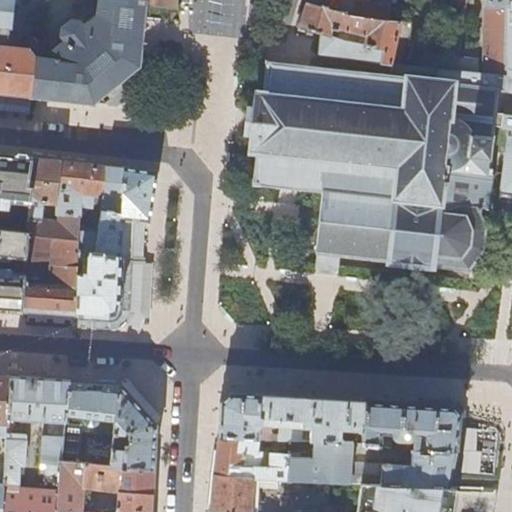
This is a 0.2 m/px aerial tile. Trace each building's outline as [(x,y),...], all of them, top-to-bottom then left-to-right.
[(0,0),(0,24),(8,26),(10,0),(0,0)] [(34,56),(28,95),(89,101),(117,78),(137,63),(141,22),(143,2),(142,0),(87,0),(87,3),(98,5),(98,12),(83,24),(79,19),(70,19),(61,26),(60,33),(49,42),(53,47),(52,58),(34,56)] [(305,0),(305,4),(350,16),(387,21),(390,0),(305,0)] [(504,76),(505,0),(484,0),(484,74),(504,76)] [(507,69),(511,69),(511,0),(505,0),(504,76),(503,91),(507,91),(507,69)] [(301,15),(296,30),(320,34),(320,33),(329,36),(332,27),(366,35),(364,45),(383,49),(380,63),(390,65),(399,23),(387,21),(350,16),(305,4),(301,15)] [(332,27),(329,36),(346,41),(364,45),(366,35),(332,27)] [(329,36),(320,33),(320,34),(316,54),(353,58),(380,63),(383,49),(364,45),(346,41),(329,36)] [(28,95),(34,56),(28,48),(0,45),(0,108),(27,111),(28,95)] [(456,71),(477,73),(478,60),(458,58),(456,71)] [(491,136),(492,128),(493,120),(494,114),(496,90),(503,91),(504,76),(484,74),(477,73),(456,71),(438,70),(390,65),(389,76),(383,76),(384,74),(380,74),(380,75),(360,73),(360,72),(357,71),(357,73),(337,71),(337,69),(334,69),(334,70),(314,68),(314,66),(311,66),(310,68),(290,65),(291,64),(287,64),(287,65),(267,63),(263,95),(257,94),(256,107),(250,106),(249,122),(247,136),(253,137),(251,152),(257,153),(254,183),(290,187),(304,188),(322,190),(316,242),(315,252),(319,252),(318,261),(318,264),(328,265),(339,267),(339,265),(339,263),(340,255),(386,260),(386,262),(433,268),(434,266),(469,270),(482,250),(484,228),(477,212),(480,212),(480,209),(487,209),(489,193),(491,176),(491,169),(488,169),(489,158),(491,136)] [(499,192),(511,193),(511,116),(494,114),(493,120),(492,128),(506,130),(499,192)] [(28,185),(24,184),(29,156),(0,152),(0,307),(18,309),(25,232),(25,228),(0,225),(0,198),(27,201),(28,185)] [(77,213),(56,212),(56,220),(38,218),(40,207),(36,204),(54,200),(58,159),(29,156),(24,184),(28,185),(27,201),(25,228),(25,232),(38,233),(50,234),(76,236),(77,229),(77,213)] [(119,165),(119,166),(58,159),(54,200),(53,212),(56,212),(77,213),(78,213),(78,204),(90,205),(91,200),(99,201),(95,230),(77,229),(76,236),(76,250),(98,250),(98,253),(117,254),(118,235),(118,218),(147,220),(154,168),(119,165)] [(25,232),(18,309),(49,311),(75,312),(76,274),(76,259),(76,250),(76,236),(50,234),(46,281),(33,280),(38,233),(25,232)] [(76,274),(75,312),(95,313),(108,314),(116,308),(117,254),(98,253),(98,250),(76,250),(76,259),(87,260),(86,274),(76,274)] [(76,259),(76,274),(86,274),(87,260),(76,259)] [(0,438),(5,439),(5,434),(6,419),(8,377),(0,376),(0,438)] [(38,379),(8,377),(6,419),(13,420),(42,422),(38,465),(44,466),(42,485),(41,490),(38,494),(16,492),(19,466),(23,466),(25,435),(21,435),(5,434),(5,439),(4,448),(4,458),(3,469),(2,486),(0,511),(54,511),(58,483),(60,462),(62,440),(64,416),(67,381),(38,379)] [(91,382),(67,381),(64,416),(113,422),(117,384),(91,382)] [(109,468),(151,472),(154,426),(117,384),(113,422),(112,436),(124,437),(123,452),(110,450),(109,468)] [(281,397),(220,395),(217,404),(217,437),(256,439),(256,429),(259,426),(276,427),(276,440),(312,441),(339,443),(340,431),(361,431),(364,401),(307,398),(281,397)] [(403,404),(364,401),(361,431),(360,445),(388,448),(389,438),(395,440),(399,441),(402,442),(407,441),(410,440),(411,438),(412,436),(418,436),(417,450),(409,450),(408,466),(379,465),(378,478),(378,484),(418,486),(446,487),(450,470),(452,455),(455,432),(456,421),(456,417),(455,413),(453,410),(450,407),(403,404)] [(13,420),(6,419),(5,434),(21,435),(21,430),(12,430),(13,420)] [(496,438),(455,432),(452,455),(450,470),(492,476),(496,438)] [(124,437),(112,436),(110,450),(123,452),(124,437)] [(256,439),(217,437),(216,438),(211,476),(209,493),(208,511),(212,511),(255,511),(257,488),(275,489),(276,480),(285,481),(287,457),(287,455),(268,454),(267,468),(258,467),(259,453),(254,452),(256,439)] [(398,449),(399,441),(395,440),(389,438),(388,448),(398,449)] [(287,457),(285,481),(317,482),(347,483),(348,476),(351,444),(339,443),(312,441),(311,458),(287,457)] [(58,483),(54,511),(79,511),(81,489),(82,465),(60,462),(58,483)] [(149,511),(150,504),(151,472),(109,468),(82,465),(81,489),(116,493),(115,511),(149,511)] [(364,484),(378,484),(378,478),(348,476),(347,483),(357,484),(364,484)] [(357,484),(353,511),(360,511),(364,484),(357,484)] [(442,511),(446,487),(418,486),(378,484),(364,484),(360,511),(442,511)]
